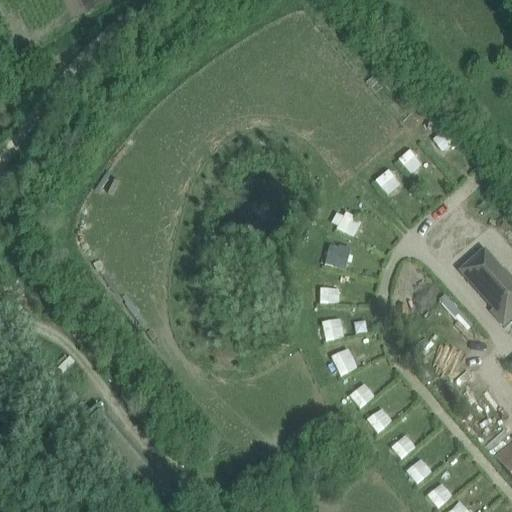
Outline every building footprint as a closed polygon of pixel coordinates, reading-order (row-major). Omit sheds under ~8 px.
[(446,141),(457,154),(464,148),(453,135),(446,141)] [(414,158),(406,172),(416,177),(423,162),(414,158)] [(380,189),(394,204),(408,192),(394,177),(380,189)] [(348,221),(344,239),(354,241),(358,223),(348,221)] [(335,252),(331,273),(351,276),(354,255),(335,252)] [(459,273),(505,324),(511,318),(511,282),(502,272),(499,274),(481,254),(459,273)] [(325,296),(325,312),(335,312),(335,296),(325,296)] [(327,329),(332,350),(350,345),(345,325),(327,329)] [(346,384),(365,376),(355,354),(336,362),(346,384)] [(369,387),(354,401),(366,415),(382,401),(369,387)] [(383,440),(397,429),(385,414),(371,425),(383,440)] [(396,450),(405,465),(423,455),(415,439),(396,450)] [(411,476),(423,491),(430,486),(418,471),(411,476)] [(433,503),(441,511),(447,511),(451,509),(440,496),(433,503)]
